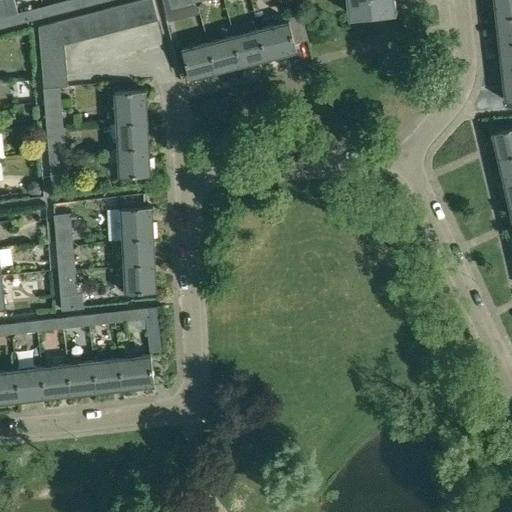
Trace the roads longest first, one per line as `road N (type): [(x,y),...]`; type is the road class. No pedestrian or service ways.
road 1 (residential): [(0,432),(196,410),(185,176),(405,158)]
road 2 (residential): [(405,158),(511,389)]
road 3 (residential): [(405,158),(463,86),(459,0)]
